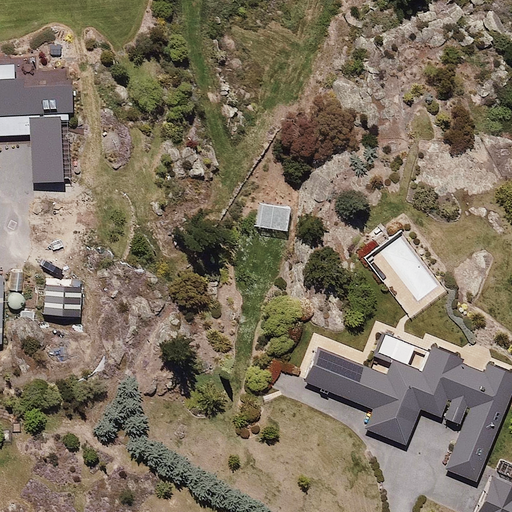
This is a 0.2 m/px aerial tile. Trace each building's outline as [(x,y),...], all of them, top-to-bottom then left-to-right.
[(0,137),(29,136),(31,183),(62,182),(59,113),(69,113),(68,83),(18,85),(18,78),(15,78),(14,65),(0,64),(0,137)] [(144,271),(157,246),(112,196),(99,208),(95,217),(94,225),(98,238),(144,271)] [(291,207),(259,202),(255,226),(287,231),(291,207)] [(81,282),(42,281),(42,316),(80,316),(81,282)] [(408,442),(419,410),(462,424),(446,470),(483,483),(511,396),(511,371),(487,363),(485,372),(456,362),(458,356),(433,347),(424,371),(386,358),(382,372),(315,349),(304,383),(373,407),(366,428),(408,442)] [(507,511),(511,500),(511,484),(488,475),(473,511),(507,511)]
